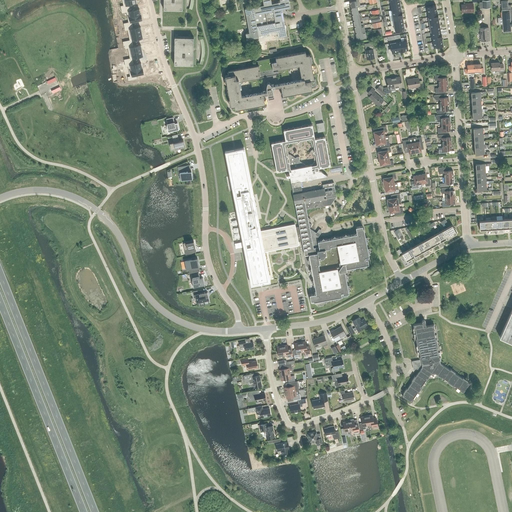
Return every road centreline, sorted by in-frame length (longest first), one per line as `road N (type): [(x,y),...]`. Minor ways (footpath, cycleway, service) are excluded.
road 1 (tertiary): [(0,197),(38,189),(88,204),(114,228),(159,308),(192,327),(239,330)]
road 2 (trunk): [(94,511),(0,275)]
road 3 (trunk): [(0,303),(83,511)]
road 4 (residential): [(239,330),(207,260),(194,139)]
road 5 (residential): [(194,139),(243,115),(300,112),(354,84)]
road 6 (residential): [(194,139),(149,0)]
road 7 (residential): [(366,402),(393,382),(390,347),(367,300)]
